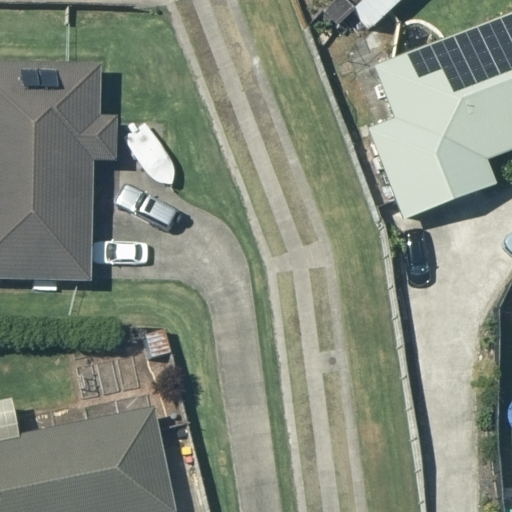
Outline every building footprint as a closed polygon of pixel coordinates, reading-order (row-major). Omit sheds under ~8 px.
[(348,0),(338,9),(356,29),(388,0),(348,0)] [(495,0),(470,0),(479,20),(500,12),(495,0)] [(511,10),(355,71),(376,123),(349,133),(384,223),(476,187),(467,163),(511,145),(511,10)] [(0,66),(0,280),(73,283),(76,163),(97,165),(98,121),(79,120),(81,69),(0,66)] [(511,320),(503,330),(511,337),(511,320)] [(134,337),(140,360),(159,355),(153,332),(134,337)] [(158,511),(137,411),(0,439),(0,511),(158,511)]
